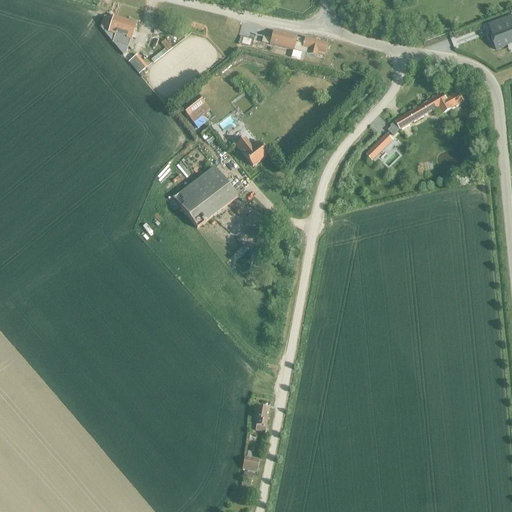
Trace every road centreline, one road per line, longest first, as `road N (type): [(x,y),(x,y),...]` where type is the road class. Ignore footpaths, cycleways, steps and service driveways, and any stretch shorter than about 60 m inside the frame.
road 1 (unclassified): [(258,511),(321,191),(342,149),(392,94),(404,51)]
road 2 (unclassified): [(511,245),(494,85),(476,67),(404,51)]
road 3 (unclassified): [(176,0),(326,31)]
